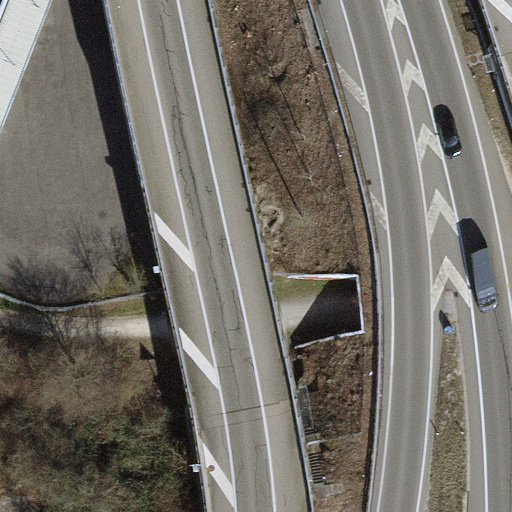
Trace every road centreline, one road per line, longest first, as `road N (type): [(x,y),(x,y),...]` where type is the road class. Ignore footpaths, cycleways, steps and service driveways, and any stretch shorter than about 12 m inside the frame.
road 1 (motorway): [(418,0),(466,161),(490,284),(508,511)]
road 2 (motorway): [(161,0),(244,409),(255,511)]
road 3 (motorway): [(358,0),(387,108),(409,243),(411,399),(398,511)]
